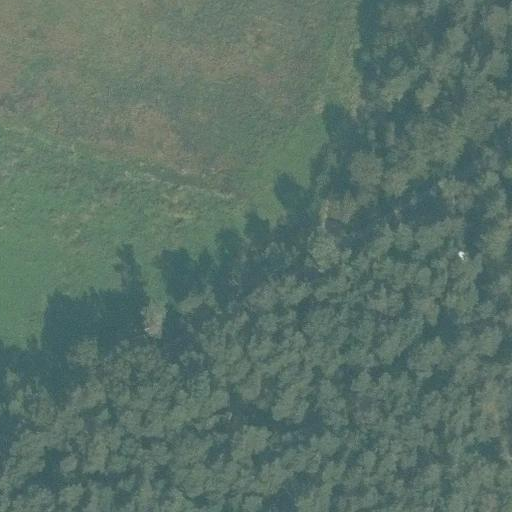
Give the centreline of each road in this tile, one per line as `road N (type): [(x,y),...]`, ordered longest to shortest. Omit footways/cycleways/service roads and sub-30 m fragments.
road 1 (track): [(471,193),(0,475)]
road 2 (track): [(355,263),(343,188),(402,0)]
road 3 (track): [(471,193),(487,211),(511,358)]
